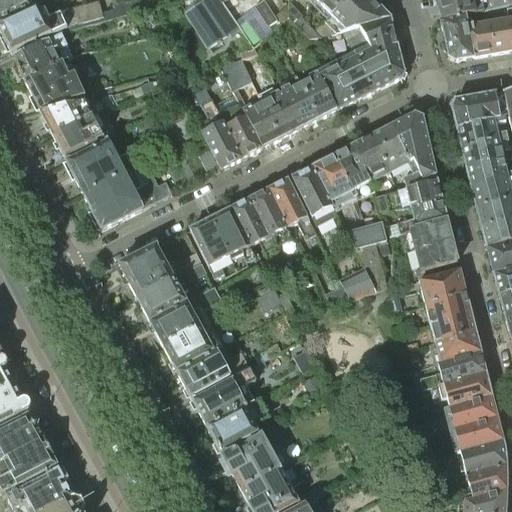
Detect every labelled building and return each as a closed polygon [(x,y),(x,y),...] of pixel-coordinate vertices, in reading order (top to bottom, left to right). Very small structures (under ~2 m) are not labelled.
[(2,0),(0,1),(0,28),(33,13),(26,0),(2,0)] [(60,17),(54,5),(51,0),(26,0),(33,13),(0,28),(0,34),(11,58),(65,32),(66,36),(70,34),(76,31),(97,26),(135,16),(133,9),(114,14),(113,12),(102,15),(98,4),(70,11),(60,17)] [(216,0),(204,0),(204,1),(216,19),(225,13),(216,0)] [(226,0),(221,5),(239,32),(238,32),(240,35),(265,11),(257,3),(260,0),(226,0)] [(303,0),(304,0),(324,21),(345,0),(293,0),(295,2),(297,0),(299,0),(302,2),(303,0)] [(341,35),(359,31),(389,23),(367,0),(345,0),(324,21),(341,35)] [(511,0),(435,0),(441,24),(465,18),(511,6),(511,0)] [(216,19),(204,1),(183,14),(206,49),(207,51),(211,49),(228,38),(216,19)] [(300,18),(288,6),(276,18),(283,25),(287,21),(292,26),(300,18)] [(240,35),(252,52),(279,27),(265,11),(240,35)] [(145,25),(153,22),(150,12),(141,15),(145,25)] [(493,58),(511,54),(511,43),(508,21),(496,23),(494,15),(485,16),(493,58)] [(472,61),(493,58),(485,16),(482,17),(484,26),(472,28),(471,23),(467,24),(472,61)] [(312,32),(305,24),(300,18),(292,26),(298,31),(305,39),(312,32)] [(449,60),(454,64),(472,61),(467,24),(465,18),(441,24),(440,24),(449,60)] [(390,23),(389,23),(359,31),(341,35),(352,56),(368,48),(368,49),(393,38),(390,23)] [(321,41),(312,32),(305,39),(310,44),(321,41)] [(14,61),(25,84),(67,64),(71,62),(66,51),(67,50),(61,38),(14,61)] [(403,76),(393,38),(368,49),(370,52),(373,51),(391,86),(401,81),(402,81),(404,76),(403,76)] [(356,60),(354,60),(372,96),(391,86),(373,51),(370,52),(360,57),(358,54),(354,56),(356,60)] [(353,105),(372,96),(354,60),(347,64),(335,70),(353,105)] [(260,153),(297,134),(279,96),(277,94),(260,103),(254,89),(253,90),(240,62),(219,70),(233,99),(260,153)] [(74,78),(67,64),(25,84),(41,114),(85,102),(74,78)] [(336,115),(353,105),(335,70),(322,76),(317,66),(313,68),(336,115)] [(318,124),(336,115),(313,68),(305,72),(309,83),(300,88),(318,124)] [(209,71),(201,74),(204,84),(210,82),(212,78),(209,71)] [(90,88),(93,99),(117,93),(114,82),(90,88)] [(297,83),(280,92),(301,132),(318,124),(300,88),(297,83)] [(200,108),(211,102),(205,91),(194,97),(200,108)] [(511,94),(493,98),(498,124),(495,124),(495,128),(505,125),(504,121),(508,121),(511,135),(511,134),(511,94)] [(53,140),(92,121),(114,110),(109,98),(85,106),(42,118),(53,140)] [(498,124),(493,98),(455,105),(454,105),(451,111),(452,111),(456,133),(495,124),(498,124)] [(241,162),(260,153),(233,99),(214,108),(241,162)] [(241,162),(214,108),(211,102),(200,108),(199,108),(207,122),(197,127),(210,152),(220,173),(241,162)] [(406,192),(423,187),(422,185),(434,179),(421,122),(414,118),(414,119),(391,131),(408,168),(407,169),(412,179),(402,183),(406,192)] [(160,130),(155,120),(137,129),(142,139),(160,130)] [(92,121),(53,140),(64,162),(103,142),(92,121)] [(495,124),(456,133),(461,152),(503,142),(504,146),(507,145),(505,136),(498,137),(495,128),(495,124)] [(388,179),(407,169),(408,168),(391,131),(371,141),(388,179)] [(374,186),(388,179),(371,141),(350,151),(370,192),(376,189),(374,186)] [(503,142),(461,152),(465,171),(503,162),(500,147),(504,146),(503,142)] [(83,199),(118,181),(134,173),(126,157),(115,162),(106,144),(65,165),(83,199)] [(370,192),(350,151),(334,160),(355,200),(370,192)] [(209,179),(220,173),(210,152),(198,158),(209,179)] [(331,162),(312,171),(333,212),(352,202),(331,162)] [(503,162),(465,171),(470,190),(511,180),(511,175),(507,177),(503,162)] [(146,167),(134,173),(118,181),(136,217),(142,214),(171,199),(165,186),(158,190),(146,167)] [(337,220),(333,212),(312,171),(291,182),(316,230),(337,220)] [(511,185),(511,180),(470,190),(475,211),(511,202),(511,198),(509,186),(511,185)] [(136,217),(118,181),(83,199),(101,234),(136,217)] [(316,237),(288,184),(270,193),(291,234),(299,229),(305,243),(316,237)] [(396,214),(410,212),(441,206),(436,184),(423,187),(406,192),(405,193),(374,200),(379,219),(396,214)] [(249,204),(272,250),(291,241),(267,194),(249,204)] [(511,202),(475,211),(480,231),(511,223),(511,202)] [(254,259),(272,250),(249,204),(231,213),(254,259)] [(385,242),(408,236),(447,226),(441,206),(410,212),(412,223),(382,230),(385,242)] [(255,261),(254,259),(231,213),(211,223),(229,261),(240,255),(246,265),(255,261)] [(219,266),(229,261),(211,223),(190,234),(215,281),(224,276),(219,266)] [(511,223),(480,231),(486,251),(511,244),(511,223)] [(354,254),(375,248),(386,245),(385,242),(382,230),(381,226),(346,236),(354,254)] [(457,265),(447,226),(408,236),(418,276),(457,265)] [(389,258),(386,245),(375,248),(378,260),(389,258)] [(387,293),(375,248),(354,254),(363,271),(375,297),(387,293)] [(493,277),(511,271),(511,249),(487,255),(493,277)] [(173,282),(173,281),(156,251),(119,270),(136,302),(173,282)] [(403,270),(393,272),(395,281),(405,278),(403,270)] [(338,284),(342,291),(349,305),(375,297),(363,271),(338,284)] [(511,271),(493,277),(499,299),(511,295),(511,271)] [(459,274),(419,285),(425,311),(465,300),(459,274)] [(191,304),(191,303),(178,278),(173,281),(173,282),(136,302),(149,327),(191,304)] [(163,353),(206,328),(210,326),(204,315),(221,305),(214,290),(191,303),(191,304),(149,327),(163,353)] [(338,308),(349,305),(342,291),(330,296),(335,308),(338,308)] [(264,298),(272,312),(281,307),(273,293),(264,298)] [(297,316),(285,295),(278,299),(289,320),(297,316)] [(511,295),(499,299),(505,323),(511,320),(511,295)] [(470,319),(465,300),(425,311),(430,330),(470,319)] [(475,338),(470,319),(430,330),(435,349),(475,338)] [(163,353),(176,378),(219,352),(206,328),(163,353)] [(435,349),(439,367),(480,357),(475,338),(435,349)] [(407,357),(409,357),(419,354),(416,346),(406,349),(405,350),(407,357)] [(254,368),(255,370),(271,361),(281,355),(277,347),(253,359),(257,367),(254,368)] [(222,351),(219,352),(176,378),(189,402),(248,370),(241,357),(229,363),(222,351)] [(485,377),(480,357),(439,367),(439,368),(438,368),(440,378),(419,383),(422,394),(485,377)] [(0,362),(0,395),(12,389),(4,373),(5,372),(6,372),(6,371),(7,370),(7,369),(7,367),(7,366),(6,365),(6,364),(5,364),(5,363),(4,362),(2,362),(1,362),(0,362)] [(206,431),(252,405),(244,390),(256,384),(249,373),(192,405),(206,431)] [(446,403),(448,413),(491,402),(485,379),(430,394),(433,406),(446,403)] [(0,395),(0,428),(28,414),(28,413),(29,412),(29,411),(30,410),(30,409),(30,408),(29,407),(29,406),(28,405),(26,404),(25,404),(24,404),(22,404),(21,405),(12,389),(0,395)] [(259,401),(252,405),(206,431),(220,457),(258,436),(253,427),(268,418),(259,401)] [(495,419),(491,402),(448,413),(453,430),(495,419)] [(32,416),(0,433),(0,467),(43,444),(37,432),(38,427),(32,416)] [(454,433),(460,458),(502,446),(502,443),(496,422),(454,433)] [(286,435),(283,429),(270,436),(273,442),(286,435)] [(241,494),(291,467),(281,448),(270,454),(262,439),(223,460),(241,494)] [(0,467),(0,482),(1,483),(0,483),(0,496),(2,500),(57,470),(52,460),(52,459),(54,453),(51,447),(43,444),(0,467)] [(503,451),(502,446),(460,458),(465,477),(505,466),(503,451)] [(435,463),(426,465),(430,483),(440,480),(435,463)] [(301,485),(291,467),(241,494),(250,511),(288,511),(299,506),(290,491),(301,485)] [(466,480),(471,502),(506,495),(506,493),(506,479),(505,470),(466,480)] [(50,511),(72,501),(64,485),(68,483),(63,472),(58,475),(58,474),(6,502),(11,511),(50,511)] [(417,497),(429,493),(427,484),(409,489),(413,498),(417,497)] [(303,499),(307,506),(314,503),(323,497),(319,490),(303,499)] [(429,493),(417,497),(421,511),(439,511),(440,511),(434,492),(429,493)] [(504,511),(505,508),(506,495),(471,502),(463,504),(462,511),(504,511)] [(74,500),(72,501),(50,511),(83,511),(85,509),(81,502),(74,500)] [(319,511),(314,503),(307,506),(297,511),(319,511)]
